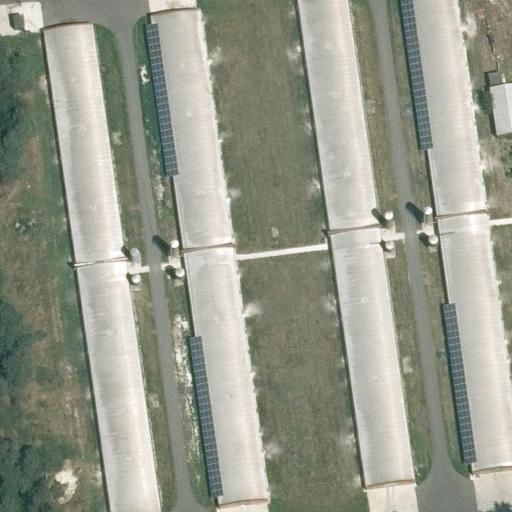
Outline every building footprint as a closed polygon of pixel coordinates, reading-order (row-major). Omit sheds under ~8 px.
[(344,0),(300,0),(294,1),(365,489),(415,481),(344,0)] [(511,408),(454,0),(403,0),(471,476),(511,470),(511,408)] [(197,9),(145,17),(217,511),(269,503),(197,9)] [(158,511),(89,26),(41,32),(109,511),(158,511)] [(511,89),(487,93),(494,142),(511,139),(511,89)]
